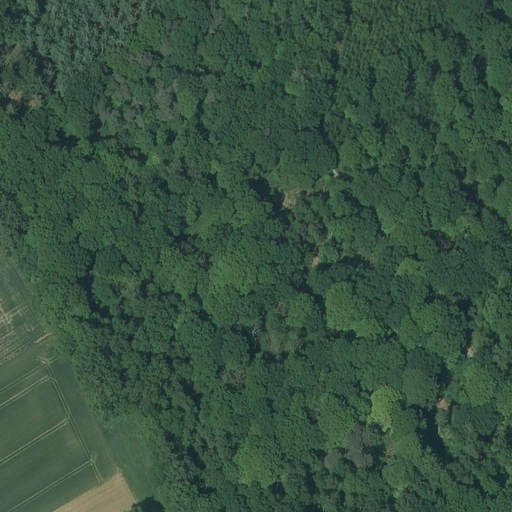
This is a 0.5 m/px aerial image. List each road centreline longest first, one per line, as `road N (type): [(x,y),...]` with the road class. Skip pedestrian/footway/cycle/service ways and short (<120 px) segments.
road 1 (track): [(511,410),(201,0)]
road 2 (track): [(316,152),(187,237),(116,328),(121,346),(154,361),(159,384),(144,418),(158,451),(184,444),(174,414)]
road 3 (track): [(316,152),(352,0)]
road 4 (track): [(205,5),(83,96)]
